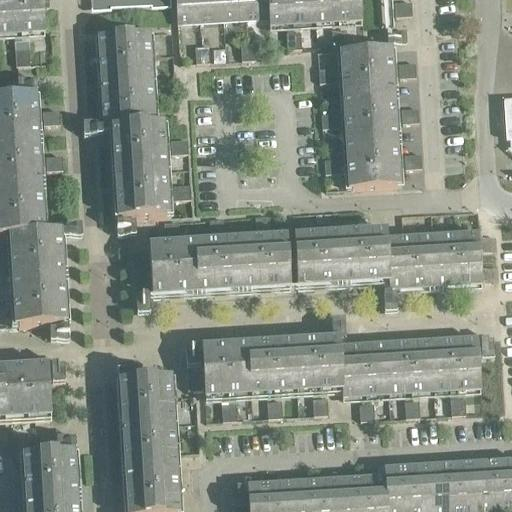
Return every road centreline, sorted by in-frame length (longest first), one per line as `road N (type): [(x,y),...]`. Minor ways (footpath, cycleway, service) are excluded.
road 1 (residential): [(219,511),(215,473),(511,456)]
road 2 (residential): [(224,201),(222,105),(279,101),(282,199)]
road 3 (residential): [(436,203),(425,0)]
road 4 (residential): [(482,0),(492,203)]
road 5 (residential): [(436,203),(282,199)]
